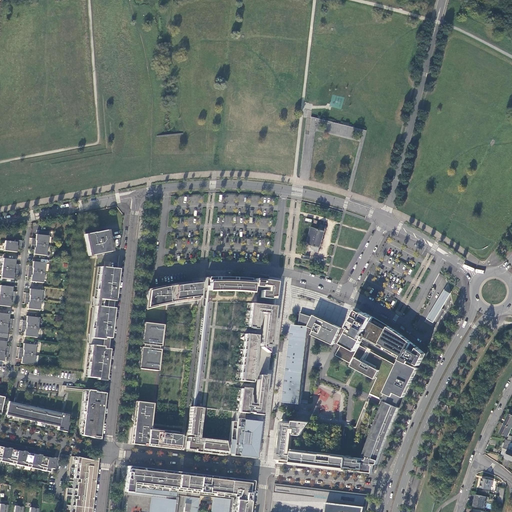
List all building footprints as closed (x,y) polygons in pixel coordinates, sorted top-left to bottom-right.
[(319,229),(311,227),(306,245),(311,247),(310,251),(318,254),(326,227),(320,226),(319,229)] [(107,230),(83,235),(88,256),(111,251),(107,230)] [(31,240),(31,244),(47,246),(48,236),(36,234),(35,240),(31,240)] [(21,243),(5,241),(4,251),(16,252),(17,246),(21,246),(21,243)] [(47,246),(31,244),(31,248),(34,248),(33,254),(46,256),(47,246)] [(15,259),(3,258),(2,268),(18,270),(18,266),(15,266),(15,259)] [(28,267),(28,271),(44,273),(45,263),(32,261),(32,268),(28,267)] [(118,269),(100,267),(96,299),(108,300),(108,298),(114,299),(118,269)] [(18,270),(2,268),(1,278),(13,279),(14,273),(17,274),(18,270)] [(44,273),(28,271),(27,275),(31,275),(30,281),(43,283),(44,273)] [(214,283),(214,278),(208,277),(208,280),(205,280),(205,286),(206,286),(206,290),(207,290),(213,290),(214,284),(214,283)] [(232,283),(232,278),(218,278),(217,282),(217,284),(217,283),(217,285),(216,289),(222,290),(225,290),(231,290),(233,284),(232,284),(232,283)] [(250,286),(251,279),(247,279),(237,278),(236,284),(235,284),(234,290),(237,291),(251,292),(252,287),(250,286)] [(261,282),(261,281),(254,280),(253,287),(266,288),(266,285),(263,284),(263,282),(261,282)] [(193,297),(198,297),(200,281),(185,283),(169,285),(155,288),(147,290),(145,308),(156,306),(157,304),(165,302),(175,300),(184,298),(193,297)] [(273,298),(275,283),(261,281),(261,282),(263,282),(263,284),(266,285),(266,288),(267,288),(266,292),(261,291),(260,298),(268,300),(273,298)] [(12,287),(0,285),(0,295),(15,297),(15,293),(11,293),(12,287)] [(25,294),(25,298),(41,300),(42,290),(29,289),(29,295),(25,294)] [(446,289),(428,318),(434,323),(452,293),(446,289)] [(15,297),(0,295),(0,305),(10,307),(11,301),(14,301),(15,297)] [(41,300),(25,298),(24,302),(28,303),(27,309),(40,310),(41,300)] [(270,330),(272,307),(261,306),(261,313),(256,313),(257,306),(249,305),(245,329),(254,330),(256,316),(263,317),(259,351),(267,355),(267,353),(268,353),(269,349),(267,349),(269,333),(271,333),(271,330),(270,330)] [(113,308),(95,306),(91,338),(103,340),(103,338),(110,338),(113,308)] [(353,346),(358,348),(365,336),(380,344),(380,343),(402,355),(385,392),(387,393),(384,400),(398,406),(402,396),(405,397),(411,385),(419,368),(416,367),(417,363),(420,365),(426,353),(417,346),(407,338),(390,326),(383,322),(366,313),(365,313),(360,310),(357,316),(355,316),(352,320),(354,321),(344,340),(349,343),(348,345),(352,347),(353,346)] [(9,314),(0,313),(0,323),(11,325),(12,321),(8,320),(9,314)] [(299,325),(309,326),(315,329),(313,334),(334,345),(339,334),(337,333),(339,327),(300,313),(299,325)] [(22,322),(21,326),(37,327),(39,318),(26,316),(25,322),(22,322)] [(11,325),(0,323),(0,333),(7,334),(7,328),(11,328),(11,325)] [(143,323),(138,369),(157,371),(158,364),(157,364),(161,332),(162,333),(162,325),(143,323)] [(299,325),(296,325),(287,403),(300,404),(309,326),(299,325)] [(37,327),(21,326),(21,330),(24,330),(24,336),(36,337),(37,327)] [(255,339),(241,337),(236,382),(249,384),(249,381),(250,376),(251,370),(254,350),(255,339)] [(6,341),(0,340),(0,350),(8,352),(9,348),(5,348),(6,341)] [(19,349),(18,353),(34,355),(35,345),(23,343),(22,350),(19,349)] [(102,347),(90,345),(87,377),(99,379),(99,380),(105,381),(108,349),(102,349),(102,347)] [(8,352),(0,350),(0,360),(3,361),(4,355),(8,356),(8,352)] [(34,355),(18,353),(18,357),(21,357),(21,363),(33,365),(34,355)] [(376,377),(380,370),(356,357),(352,364),(357,367),(356,369),(370,376),(371,374),(376,377)] [(263,388),(264,378),(256,377),(252,407),(244,406),(246,392),(238,391),(234,421),(231,421),(229,439),(227,453),(229,454),(229,456),(231,456),(235,422),(241,423),(241,419),(242,413),(259,415),(262,392),(264,392),(264,388),(263,388)] [(99,401),(100,394),(94,393),(95,392),(85,391),(80,436),(98,439),(102,404),(97,404),(97,401),(99,401)] [(12,402),(7,401),(5,414),(58,426),(57,428),(61,429),(60,431),(66,433),(68,415),(61,413),(60,415),(57,414),(57,413),(49,411),(49,413),(42,411),(42,409),(34,407),(34,409),(27,408),(27,406),(19,404),(18,406),(11,404),(12,402)] [(150,403),(135,402),(130,444),(142,445),(142,444),(180,448),(182,436),(179,436),(179,433),(147,430),(150,403)] [(368,459),(348,457),(347,468),(347,470),(374,473),(375,465),(373,465),(373,464),(378,465),(383,451),(394,421),(400,408),(386,402),(378,420),(375,427),(369,443),(365,456),(369,457),(368,459)] [(197,407),(190,407),(186,435),(194,437),(197,407)] [(259,421),(259,415),(242,413),(241,419),(259,421)] [(259,421),(241,419),(241,423),(235,422),(231,456),(255,458),(259,421)] [(283,459),(283,461),(287,461),(291,434),(292,428),(296,429),(296,434),(303,435),(309,422),(295,421),(295,423),(290,423),(291,422),(286,421),(283,438),(282,437),(280,451),(282,451),(281,458),(283,459)] [(511,428),(505,424),(500,433),(508,436),(511,428)] [(506,441),(501,455),(506,456),(511,441),(508,440),(505,439),(505,441),(506,441)] [(197,452),(224,455),(223,445),(199,442),(199,444),(198,443),(197,447),(196,447),(195,451),(197,451),(197,452)] [(0,446),(0,461),(50,472),(50,469),(53,470),(56,458),(53,458),(53,459),(41,456),(41,455),(38,454),(38,455),(26,452),(23,451),(23,452),(10,449),(11,448),(8,448),(7,448),(0,446)] [(333,466),(347,468),(348,457),(343,457),(294,451),(293,456),(292,456),(292,457),(291,457),(291,461),(319,465),(319,464),(330,466),(330,465),(333,465),(333,466)] [(88,511),(95,462),(76,458),(73,480),(73,483),(75,483),(74,496),(71,496),(71,500),(74,500),(72,511),(88,511)] [(248,511),(252,481),(185,473),(184,477),(178,477),(178,472),(127,466),(126,474),(130,475),(130,478),(125,477),(125,479),(123,492),(127,492),(126,495),(149,497),(151,497),(149,511),(248,511)] [(480,488),(491,490),(493,480),(482,478),(480,488)] [(365,511),(370,494),(307,486),(305,498),(327,501),(326,511),(365,511)] [(475,506),(486,508),(488,497),(477,495),(475,506)] [(3,504),(0,503),(0,511),(7,511),(8,505),(3,505),(3,504)]
